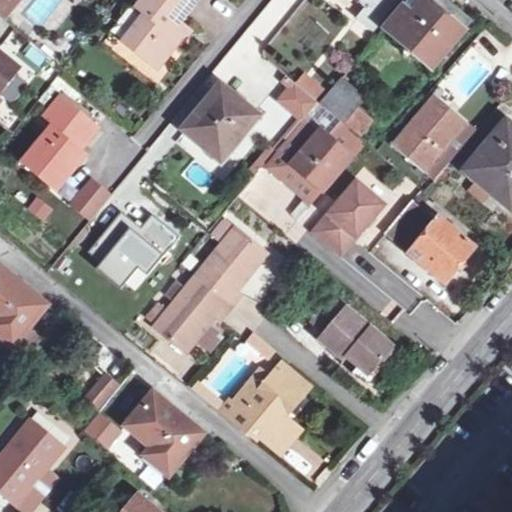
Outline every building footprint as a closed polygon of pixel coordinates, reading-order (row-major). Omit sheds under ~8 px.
[(201,0),(139,0),(136,4),(144,10),(123,37),(162,68),(182,42),(186,44),(198,27),(187,19),(201,0)] [(357,0),(369,10),(347,35),(360,46),(400,0),(357,0)] [(411,0),(386,30),(433,70),(473,23),(460,13),(457,17),(440,2),(441,0),(411,0)] [(26,64),(0,43),(0,105),(8,97),(4,93),(26,64)] [(324,105),(362,138),(374,123),(359,110),(365,102),(343,83),(324,105)] [(260,118),(224,88),(187,132),(220,159),(242,132),(245,135),(260,118)] [(105,124),(62,89),(40,117),(49,126),(23,159),(61,190),(93,152),(88,148),(105,124)] [(480,131),(439,97),(397,147),(438,181),(480,131)] [(326,191),(367,142),(362,138),(324,105),(322,104),(290,142),(305,154),(295,165),(326,191)] [(511,203),(511,129),(505,123),(465,169),(510,207),(511,203)] [(68,205),(90,222),(112,193),(90,176),(68,205)] [(386,205),(360,182),(318,231),(345,254),(386,205)] [(36,196),(26,210),(43,223),(53,209),(36,196)] [(414,202),(385,236),(445,285),(475,248),(440,219),(438,222),(414,202)] [(313,221),(313,204),(293,204),(293,221),(313,221)] [(222,237),(230,244),(244,228),(236,221),(222,237)] [(244,228),(230,244),(202,277),(238,308),(248,296),(244,291),(275,255),(244,228)] [(2,247),(0,248),(0,334),(18,349),(56,303),(20,271),(25,264),(2,247)] [(226,321),(238,308),(202,277),(174,310),(165,302),(152,316),(161,324),(158,327),(188,352),(219,315),(226,321)] [(355,373),(357,371),(360,368),(369,376),(393,348),(346,308),(320,338),(344,359),(342,362),(355,373)] [(199,341),(208,353),(224,340),(215,328),(199,341)] [(283,363),(271,377),(269,379),(243,411),(234,404),(227,398),(217,411),(255,442),(258,440),(281,411),(286,416),(311,386),(283,363)] [(125,381),(109,369),(88,396),(104,408),(125,381)] [(262,370),(234,404),(243,411),(269,379),(271,377),(262,370)] [(205,435),(158,395),(131,427),(155,448),(149,455),(172,475),(205,435)] [(299,426),(286,416),(281,411),(258,440),(276,455),(299,426)] [(99,412),(84,432),(107,450),(123,430),(99,412)] [(33,419),(0,458),(0,487),(17,502),(64,445),(33,419)] [(154,511),(137,498),(126,511),(154,511)]
